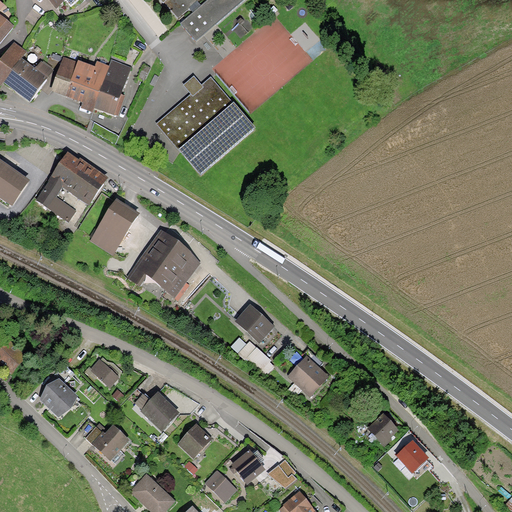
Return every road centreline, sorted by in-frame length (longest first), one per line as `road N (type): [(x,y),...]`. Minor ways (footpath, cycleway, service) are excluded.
road 1 (residential): [(358,511),(238,409),(88,331),(0,300)]
road 2 (residential): [(237,236),(235,253),(398,409),(489,511)]
road 3 (primary): [(511,432),(237,236)]
road 4 (primary): [(237,236),(82,144),(0,115)]
road 5 (residential): [(127,511),(0,385)]
